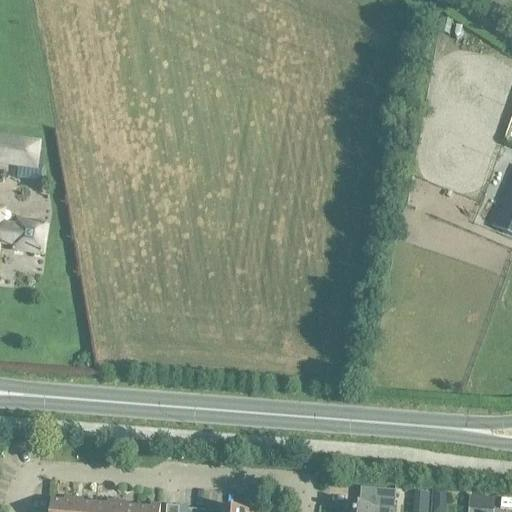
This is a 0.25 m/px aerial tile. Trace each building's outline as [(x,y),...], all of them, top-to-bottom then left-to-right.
[(0,134),(0,155),(41,161),(44,140),(0,134)] [(511,182),(493,229),(511,237),(511,182)] [(0,244),(14,246),(13,250),(43,254),(47,225),(18,221),(18,224),(5,222),(7,208),(0,207),(0,244)] [(340,509),(339,511),(394,511),(396,493),(361,489),(360,510),(340,509)] [(469,510),(468,511),(494,511),(495,500),(470,499),(469,510)] [(72,511),(74,502),(64,501),(64,505),(51,504),(50,511),(72,511)] [(74,502),(72,511),(94,511),(95,508),(81,507),(81,503),(74,502)]
